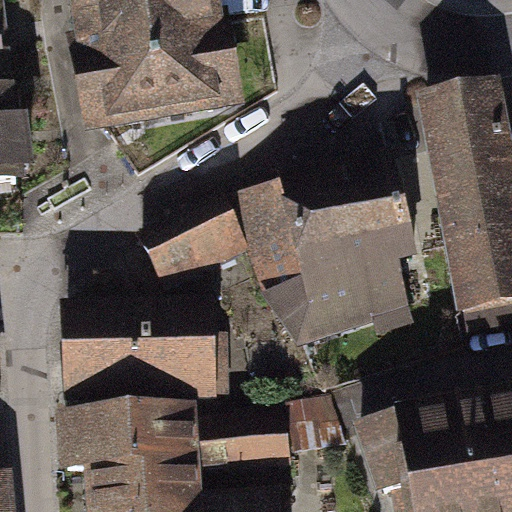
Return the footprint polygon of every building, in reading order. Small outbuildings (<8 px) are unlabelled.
[(0,0),(0,211),(41,206),(14,0),(0,0)] [(215,0),(75,0),(97,122),(232,98),(215,0)] [(511,128),(505,93),(427,109),(473,328),(511,319),(511,128)] [(414,253),(394,159),(227,202),(146,244),(168,286),(251,245),(268,291),(300,337),(404,305),(393,258),(414,253)] [(209,305),(142,308),(146,396),(213,393),(209,305)] [(142,308),(69,310),(72,399),(146,396),(142,308)] [(511,511),(511,405),(414,422),(428,511),(511,511)] [(296,511),(291,415),(76,428),(81,511),(296,511)] [(0,486),(0,511),(15,511),(13,484),(0,486)]
